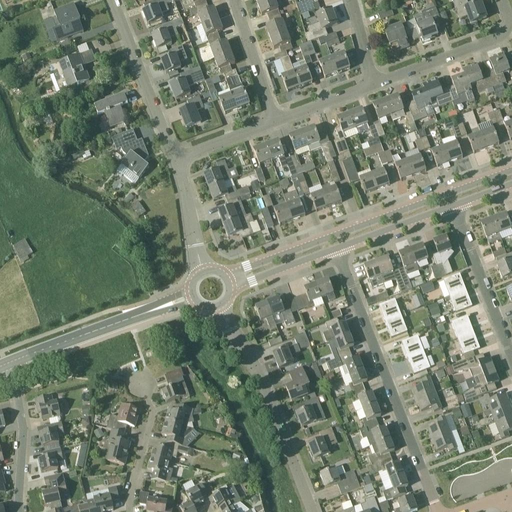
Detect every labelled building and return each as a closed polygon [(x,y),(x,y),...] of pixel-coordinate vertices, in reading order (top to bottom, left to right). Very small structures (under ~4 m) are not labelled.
[(169,12),(166,5),(175,1),(174,0),(159,0),(151,3),(154,9),(143,13),(148,26),(163,21),(161,15),(169,12)] [(195,10),(197,9),(207,5),(205,0),(191,0),(193,4),(195,10)] [(267,15),(269,21),(281,17),(278,8),(274,0),(273,0),(258,6),(262,17),(267,15)] [(318,3),(324,0),(309,0),(296,5),(300,17),(314,11),(320,9),(318,3)] [(481,3),(469,7),(466,0),(459,0),(453,2),(459,20),(467,18),(470,25),(486,19),(481,3)] [(56,43),(83,33),(79,22),(81,22),(74,4),(54,12),(57,19),(53,20),(57,31),(53,32),(56,43)] [(405,4),(400,6),(402,11),(405,13),(409,6),(405,4)] [(201,26),(218,20),(214,9),(209,11),(207,5),(197,9),(195,10),(190,12),(192,17),(197,15),(197,16),(201,26)] [(413,18),(416,26),(423,43),(431,40),(431,39),(437,36),(434,26),(440,23),(434,8),(420,13),(421,15),(413,18)] [(391,9),(378,14),(380,21),(394,16),(391,9)] [(338,27),(336,24),(332,11),(317,16),(320,24),(308,28),(310,33),(305,35),(308,44),(311,43),(324,38),(327,36),(326,31),(338,27)] [(266,28),(270,39),(287,33),(282,22),(281,17),(269,21),(271,26),(266,28)] [(178,36),(175,29),(184,26),(181,19),(167,25),(163,26),(161,27),(163,33),(152,37),(157,50),(172,45),(170,39),(178,36)] [(208,42),(219,38),(217,33),(222,31),(218,20),(201,26),(205,37),(207,38),(208,42)] [(400,26),(384,32),(390,46),(397,43),(400,51),(409,48),(400,26)] [(286,52),(291,50),(289,45),(290,42),(287,33),(270,39),(274,50),(279,49),(281,54),(285,52),(286,52)] [(324,38),(328,49),(340,44),(336,34),(328,37),(327,36),(324,38)] [(213,60),(231,53),(227,42),(222,44),(219,38),(208,42),(211,48),(210,51),(213,60)] [(315,55),(311,43),(308,44),(305,45),(309,57),(315,55)] [(202,45),(195,47),(198,59),(209,56),(207,50),(203,51),(202,45)] [(312,63),(309,57),(305,45),(299,47),(306,65),(312,63)] [(179,63),(187,60),(182,47),(170,51),(172,57),(161,62),(166,75),(181,69),(179,63)] [(345,53),(350,69),(359,66),(354,50),(345,53)] [(60,92),(89,81),(84,67),(96,63),(92,51),(50,66),(53,73),(57,71),(61,80),(56,82),(60,92)] [(288,58),(285,52),(281,54),(274,57),(276,63),(280,61),(286,75),(281,77),(287,93),(300,89),(291,67),(291,66),(288,58)] [(221,76),(223,75),(232,72),(230,67),(235,65),(231,53),(213,60),(216,68),(218,69),(221,76)] [(332,59),(337,74),(350,70),(344,54),(332,59)] [(487,75),(492,88),(498,86),(506,83),(506,81),(502,72),(508,70),(503,56),(490,61),(494,72),(487,75)] [(325,79),(337,74),(332,59),(320,63),(325,79)] [(299,64),(291,66),(291,67),(300,89),(312,84),(306,68),(301,70),(299,64)] [(487,75),(481,77),(476,66),(463,72),(465,76),(471,92),(472,92),(470,87),(475,85),(478,93),(484,91),(492,88),(487,75)] [(203,79),(204,78),(200,68),(190,72),(180,76),(183,82),(170,87),(176,101),(190,95),(188,88),(204,81),(203,79)] [(226,81),(228,80),(233,79),(238,77),(236,71),(232,72),(223,75),(225,81),(226,81)] [(213,85),(225,81),(223,75),(221,76),(205,82),(209,94),(215,92),(213,85)] [(475,103),(471,92),(465,76),(452,81),(454,87),(447,90),(452,103),(459,101),(458,97),(464,95),(468,105),(475,103)] [(233,79),(228,80),(226,81),(229,91),(230,95),(231,95),(237,111),(249,106),(243,90),(241,84),(236,86),(233,79)] [(452,103),(447,90),(441,92),(437,81),(423,86),(425,91),(431,107),(432,107),(430,102),(435,100),(438,109),(452,103)] [(498,86),(492,88),(494,93),(497,101),(503,99),(498,86)] [(231,95),(230,95),(229,91),(217,95),(225,115),(237,111),(231,95)] [(434,115),(431,107),(425,91),(412,96),(414,102),(407,105),(410,113),(412,118),(419,115),(418,112),(425,110),(428,118),(434,115)] [(104,113),(110,128),(124,122),(119,108),(128,104),(124,95),(94,107),(98,116),(104,113)] [(410,113),(404,115),(397,96),(385,101),(391,117),(393,122),(405,117),(409,127),(415,125),(412,118),(410,113)] [(180,112),(186,129),(200,124),(196,111),(204,109),(200,97),(187,102),(189,108),(180,112)] [(378,122),(391,117),(385,101),(373,105),(378,122)] [(349,114),(355,130),(368,126),(361,109),(349,114)] [(497,124),(503,122),(499,111),(493,113),(497,124)] [(462,115),(466,130),(477,127),(473,112),(462,115)] [(492,126),(497,124),(493,113),(488,115),(492,126)] [(343,135),(355,130),(349,114),(337,119),(341,128),(335,130),(339,140),(338,140),(343,155),(344,154),(349,153),(344,140),(345,139),(343,135)] [(461,137),(467,135),(463,124),(457,127),(461,137)] [(379,139),(384,136),(380,125),(374,127),(379,139)] [(309,153),(321,149),(322,148),(321,146),(314,127),(302,132),(308,148),(309,153)] [(378,139),(379,139),(374,127),(368,129),(372,139),(367,141),(370,149),(381,145),(378,139)] [(455,140),(461,137),(457,127),(451,129),(455,140)] [(417,133),(420,139),(426,136),(424,130),(417,133)] [(480,135),(486,150),(499,145),(493,130),(480,135)] [(289,137),(295,152),(308,148),(302,132),(289,137)] [(317,135),(322,145),(329,142),(325,132),(317,135)] [(473,154),(486,150),(480,135),(468,139),(473,154)] [(426,138),(420,140),(424,151),(430,149),(426,138)] [(135,185),(149,168),(143,163),(148,157),(142,140),(121,148),(121,150),(122,152),(125,155),(126,155),(122,161),(124,163),(117,171),(117,173),(117,175),(118,176),(120,177),(122,177),(123,175),(135,185)] [(339,156),(343,155),(338,140),(334,142),(339,156)] [(424,151),(420,140),(414,142),(419,153),(424,151)] [(291,158),(285,160),(278,141),(266,145),(272,161),(278,159),(282,169),(287,167),(292,178),(296,176),(297,176),(298,175),(296,170),(291,158)] [(322,148),(321,149),(327,164),(333,162),(332,159),(336,158),(330,143),(329,143),(321,146),(322,148)] [(444,148),(450,163),(462,159),(457,143),(444,148)] [(259,166),(272,161),(266,145),(253,150),(259,166)] [(388,164),(384,153),(381,145),(370,149),(363,151),(366,159),(377,155),(382,167),(388,164)] [(437,168),(450,163),(444,148),(431,153),(437,168)] [(388,164),(394,162),(390,151),(384,153),(388,164)] [(74,160),(83,157),(85,156),(84,154),(84,152),(72,156),(74,160)] [(296,156),(291,158),(296,170),(300,168),(301,168),(297,157),(296,156)] [(408,161),(413,177),(426,172),(420,157),(408,161)] [(360,181),(351,159),(347,161),(342,163),(350,184),(360,181)] [(400,181),(413,177),(408,161),(395,166),(400,181)] [(224,183),(239,177),(235,169),(228,171),(225,162),(213,166),(215,172),(204,176),(208,189),(224,183)] [(333,162),(327,164),(330,173),(334,184),(340,182),(333,162)] [(259,182),(259,183),(265,181),(261,169),(255,171),(259,182)] [(372,176),(377,190),(389,185),(384,171),(372,176)] [(300,184),(297,176),(296,176),(292,178),(290,178),(294,187),(295,192),(283,196),(287,206),(288,206),(293,221),(305,217),(298,198),(304,195),(300,184)] [(377,190),(372,176),(360,181),(365,195),(377,190)] [(261,190),(259,183),(259,182),(250,184),(253,192),(261,190)] [(304,195),(309,194),(305,182),(300,184),(304,195)] [(227,190),(224,183),(208,189),(214,202),(224,198),(226,203),(239,198),(252,193),(250,187),(248,188),(236,192),(235,187),(227,190)] [(323,192),(329,208),(342,203),(336,188),(331,189),(329,185),(321,188),(323,193),(323,192)] [(316,212),(329,208),(323,192),(323,193),(310,197),(316,212)] [(267,209),(273,207),(269,196),(268,196),(268,194),(263,195),(264,198),(263,198),(267,209)] [(125,205),(134,199),(132,195),(123,201),(125,205)] [(246,217),(239,198),(226,203),(228,209),(218,213),(223,226),(246,217)] [(280,226),(293,221),(288,206),(287,206),(274,211),(280,226)] [(267,230),(274,227),(267,209),(260,211),(267,230)] [(253,235),(249,225),(253,223),(250,215),(246,217),(223,226),(228,239),(239,234),(241,240),(253,235)] [(501,240),(499,234),(511,230),(505,215),(492,220),(498,234),(500,241),(501,240)] [(489,245),(500,241),(498,234),(492,220),(481,224),(489,245)] [(453,253),(451,251),(446,237),(433,242),(438,255),(433,257),(437,267),(441,278),(446,276),(443,266),(453,253)] [(13,245),(21,262),(32,257),(24,240),(13,245)] [(416,265),(428,260),(423,245),(410,250),(416,265)] [(419,272),(416,265),(410,250),(398,254),(407,276),(419,272)] [(506,256),(504,250),(492,254),(494,260),(506,256)] [(511,253),(506,256),(508,262),(497,266),(502,280),(511,276),(511,253)] [(384,285),(396,280),(388,258),(376,262),(384,285)] [(372,289),(384,285),(376,262),(364,267),(372,289)] [(435,280),(441,278),(437,267),(431,269),(435,280)] [(443,299),(444,299),(449,297),(465,291),(459,275),(443,281),(444,283),(438,285),(443,299)] [(402,281),(406,292),(412,290),(408,278),(402,281)] [(327,297),(329,302),(335,300),(328,280),(316,285),(322,299),(327,297)] [(400,294),(406,292),(402,281),(396,283),(400,294)] [(431,283),(420,288),(423,295),(434,291),(431,283)] [(313,302),(322,299),(316,285),(304,290),(306,295),(300,297),(305,309),(314,305),(313,302)] [(450,300),(455,313),(472,307),(465,291),(449,297),(450,300)] [(377,303),(389,299),(386,293),(375,298),(377,302),(377,303)] [(420,295),(412,298),(416,310),(425,306),(420,295)] [(377,302),(375,298),(375,297),(366,300),(368,306),(377,302)] [(295,323),(290,311),(287,302),(281,304),(279,299),(267,303),(277,326),(285,323),(286,327),(295,323)] [(404,312),(399,314),(394,302),(379,307),(385,323),(405,315),(404,312)] [(276,327),(277,326),(267,303),(255,308),(260,322),(266,320),(271,332),(277,329),(276,327)] [(439,314),(440,314),(437,304),(428,307),(433,319),(440,316),(439,314)] [(330,322),(337,319),(342,317),(340,311),(328,315),(330,322)] [(406,333),(401,320),(406,318),(405,315),(385,323),(391,339),(406,333)] [(422,321),(425,328),(431,326),(428,318),(422,321)] [(458,341),(474,334),(467,318),(451,324),(458,341)] [(327,344),(329,343),(335,340),(349,335),(344,323),(339,325),(337,319),(330,322),(325,323),(329,332),(323,335),(327,344)] [(436,328),(438,334),(445,332),(443,325),(436,328)] [(294,339),(299,351),(310,346),(309,343),(312,341),(310,336),(306,337),(305,334),(300,336),(294,339)] [(458,341),(463,356),(480,350),(474,334),(458,341)] [(339,359),(350,354),(349,349),(354,347),(349,335),(335,340),(338,349),(335,350),(339,359)] [(407,359),(423,353),(417,337),(401,343),(407,359)] [(270,348),(280,344),(282,343),(280,338),(268,342),(270,348)] [(440,346),(437,339),(437,340),(430,342),(433,349),(440,346)] [(294,365),(290,356),(296,354),(294,348),(273,355),(279,370),(294,365)] [(414,375),(430,369),(423,353),(407,359),(414,375)] [(346,366),(347,368),(350,377),(363,372),(358,358),(353,360),(350,354),(339,359),(326,364),(330,373),(346,366)] [(476,364),(474,359),(473,358),(452,367),(454,373),(469,371),(472,379),(494,371),(490,359),(476,364)] [(316,377),(321,375),(316,363),(312,365),(316,377)] [(451,367),(445,369),(448,377),(454,375),(451,367)] [(291,402),(307,396),(308,396),(307,396),(305,389),(310,387),(302,368),(289,374),(293,385),(286,388),(291,402)] [(190,398),(186,389),(182,378),(186,377),(183,369),(181,369),(165,375),(170,389),(162,392),(166,404),(183,397),(184,400),(190,398)] [(436,374),(438,380),(445,377),(443,371),(443,370),(435,373),(436,374)] [(485,388),(499,382),(494,371),(472,379),(476,387),(463,396),(465,402),(487,394),(485,388)] [(353,396),(365,391),(362,384),(367,382),(363,372),(350,377),(353,384),(349,385),(349,386),(343,389),(346,396),(352,394),(353,396)] [(288,373),(282,375),(286,385),(291,383),(288,373)] [(332,373),(323,378),(325,384),(335,379),(332,373)] [(416,401),(436,393),(430,378),(422,381),(423,385),(412,389),(416,401)] [(364,412),(376,406),(371,393),(366,395),(365,391),(353,396),(356,403),(359,401),(364,412)] [(307,396),(309,402),(317,399),(315,393),(307,396),(308,396),(307,396)] [(433,412),(442,409),(436,393),(416,401),(421,412),(432,408),(433,412)] [(461,394),(455,397),(458,404),(464,401),(461,394)] [(505,394),(496,398),(493,399),(491,394),(485,397),(486,401),(490,411),(491,413),(510,406),(508,401),(505,394)] [(317,399),(319,404),(326,402),(324,396),(317,399)] [(51,397),(35,400),(37,410),(40,409),(42,422),(61,418),(57,402),(53,403),(51,397)] [(323,414),(319,404),(317,399),(309,402),(305,404),(306,406),(307,410),(296,414),(301,428),(316,422),(314,417),(323,414)] [(125,434),(127,426),(134,428),(139,411),(122,406),(119,418),(110,416),(107,429),(111,430),(111,431),(112,431),(125,434)] [(193,411),(192,410),(176,406),(175,412),(169,410),(165,423),(193,431),(194,430),(192,424),(194,423),(192,416),(193,411)] [(361,434),(378,426),(376,419),(381,417),(376,406),(364,412),(366,419),(363,420),(364,423),(366,429),(360,431),(361,434)] [(485,418),(492,416),(493,419),(495,424),(511,418),(511,411),(511,412),(510,406),(491,413),(490,411),(483,414),(485,418)] [(90,417),(90,407),(82,407),(82,417),(90,417)] [(462,417),(458,408),(451,411),(455,420),(462,417)] [(432,441),(451,433),(445,418),(437,421),(439,426),(427,429),(432,441)] [(509,438),(507,433),(511,431),(511,418),(495,424),(497,428),(501,440),(509,438)] [(188,436),(193,431),(165,423),(162,435),(168,437),(166,443),(185,448),(189,444),(186,442),(190,438),(188,436)] [(61,424),(44,427),(46,433),(39,435),(42,448),(59,444),(57,437),(64,435),(61,424)] [(343,432),(341,426),(335,428),(337,434),(343,432)] [(372,449),(390,442),(385,428),(380,430),(378,426),(361,434),(363,440),(368,438),(372,449)] [(463,437),(469,435),(467,427),(460,430),(463,437)] [(236,436),(234,435),(231,434),(232,432),(233,430),(229,429),(225,437),(236,441),(237,439),(238,437),(236,436)] [(326,449),(337,444),(332,432),(331,429),(319,434),(320,437),(322,440),(308,446),(314,461),(329,455),(326,449)] [(94,433),(96,438),(103,435),(100,430),(94,433)] [(125,435),(125,434),(112,431),(110,440),(113,440),(107,462),(124,466),(130,444),(123,442),(125,435)] [(480,438),(477,431),(471,433),(473,440),(480,438)] [(449,452),(457,449),(451,433),(432,441),(436,452),(447,448),(449,452)] [(371,467),(391,459),(389,454),(394,452),(390,442),(372,449),(375,455),(368,458),(371,464),(371,467)] [(166,443),(165,443),(163,449),(154,447),(151,459),(170,464),(171,458),(176,459),(177,454),(190,457),(191,450),(185,448),(166,443)] [(60,449),(43,453),(45,459),(38,461),(41,474),(58,470),(56,463),(63,461),(60,449)] [(239,462),(239,461),(242,456),(235,452),(232,459),(239,462)] [(168,469),(170,464),(151,459),(148,470),(153,472),(151,482),(169,483),(171,478),(173,471),(168,469)] [(393,465),(391,459),(371,467),(368,468),(371,476),(382,472),(382,473),(385,472),(388,481),(403,475),(398,463),(393,465)] [(248,465),(242,468),(246,475),(251,472),(248,465)] [(337,484),(340,494),(341,496),(360,489),(353,472),(338,477),(335,470),(320,476),(325,489),(337,484)] [(68,496),(64,482),(63,474),(44,479),(46,487),(50,486),(51,492),(42,494),(45,507),(61,503),(59,498),(68,496)] [(384,498),(386,502),(387,502),(393,500),(405,495),(403,489),(408,487),(403,475),(388,481),(392,489),(382,493),(384,497),(384,498)] [(202,498),(207,495),(201,485),(196,488),(185,494),(190,503),(191,503),(195,510),(200,507),(198,505),(203,502),(202,498)] [(375,493),(372,486),(363,489),(366,496),(375,493)] [(241,502),(233,487),(225,490),(209,499),(212,505),(215,503),(217,508),(219,507),(221,511),(223,511),(233,507),(233,506),(241,502)] [(87,505),(88,511),(109,511),(113,511),(111,502),(119,500),(116,488),(108,490),(108,491),(92,494),(93,500),(86,502),(87,505)] [(167,503),(149,500),(148,499),(149,495),(140,493),(138,505),(147,506),(146,511),(172,511),(172,510),(166,509),(167,503)] [(414,511),(417,511),(412,499),(412,498),(398,503),(398,504),(399,504),(400,509),(395,511),(414,511)] [(375,511),(372,504),(372,501),(360,506),(361,511),(375,511)] [(387,511),(387,510),(390,509),(386,502),(379,505),(381,511),(387,511)] [(195,511),(195,510),(191,503),(190,503),(180,508),(182,511),(195,511)]
